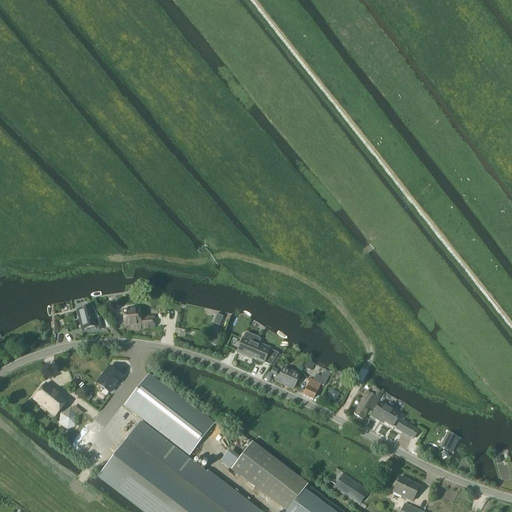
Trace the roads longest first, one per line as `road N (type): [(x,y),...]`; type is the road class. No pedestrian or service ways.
road 1 (tertiary): [(0,376),(71,347),(167,349),(511,500)]
road 2 (track): [(338,420),(367,346),(346,314),(298,277),(222,257),(0,264)]
